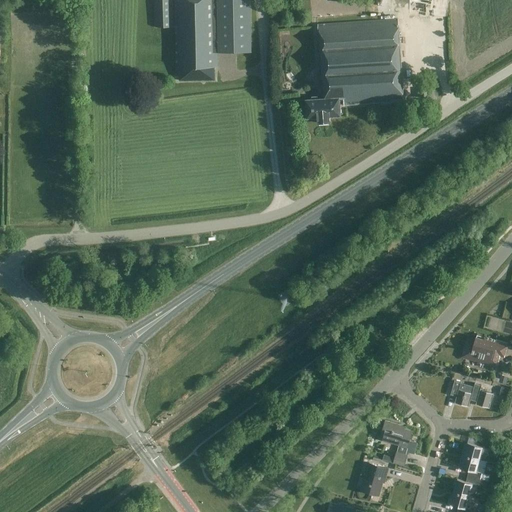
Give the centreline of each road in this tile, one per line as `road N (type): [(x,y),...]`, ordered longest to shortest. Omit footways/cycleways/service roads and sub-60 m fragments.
road 1 (unclassified): [(1,277),(41,240),(156,233),(282,212),(511,69)]
road 2 (primary): [(511,93),(143,330)]
road 3 (track): [(77,239),(72,22)]
road 4 (unclassified): [(258,511),(393,377)]
road 5 (unclassified): [(393,377),(511,241)]
